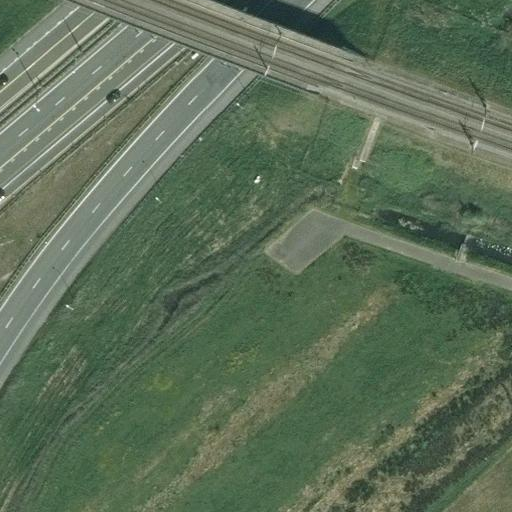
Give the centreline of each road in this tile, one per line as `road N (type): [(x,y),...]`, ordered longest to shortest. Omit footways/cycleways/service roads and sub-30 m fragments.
road 1 (motorway): [(0,340),(59,251),(164,130),(295,0)]
road 2 (motorway): [(0,152),(179,0)]
road 3 (motorway): [(109,0),(0,92)]
